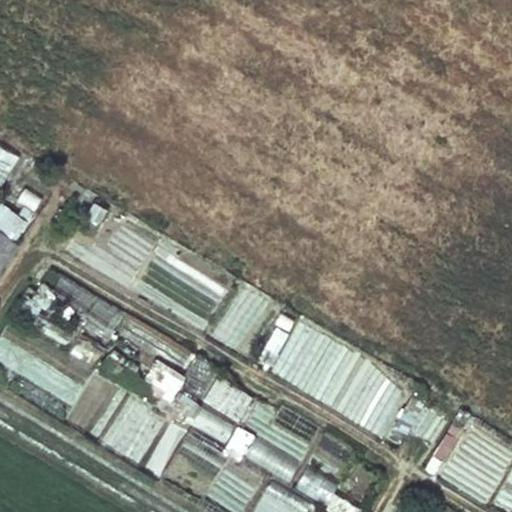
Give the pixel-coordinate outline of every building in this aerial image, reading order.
[(0,143),(0,184),(19,155),(0,143)] [(23,186),(16,200),(34,209),(41,196),(23,186)] [(94,231),(107,209),(91,199),(78,222),(94,231)] [(0,267),(30,220),(0,200),(0,267)] [(277,306),(248,290),(219,340),(248,356),(277,306)] [(86,319),(115,331),(124,308),(95,297),(86,319)] [(270,370),(378,433),(408,381),(300,319),(270,370)] [(179,387),(201,395),(213,361),(191,353),(179,387)] [(146,386),(161,399),(179,379),(164,366),(146,386)] [(238,419),(253,392),(215,372),(201,399),(238,419)] [(224,442),(235,425),(158,377),(152,386),(167,394),(161,403),(224,442)] [(127,454),(152,408),(110,385),(84,432),(127,454)] [(255,399),(246,414),(267,426),(276,410),(255,399)] [(224,451),(240,459),(252,431),(236,424),(224,451)] [(447,461),(459,437),(445,429),(433,454),(447,461)] [(244,456),(288,478),(298,459),(253,437),(244,456)] [(345,511),(349,499),(333,492),(337,481),(303,466),(293,489),(345,511)]
